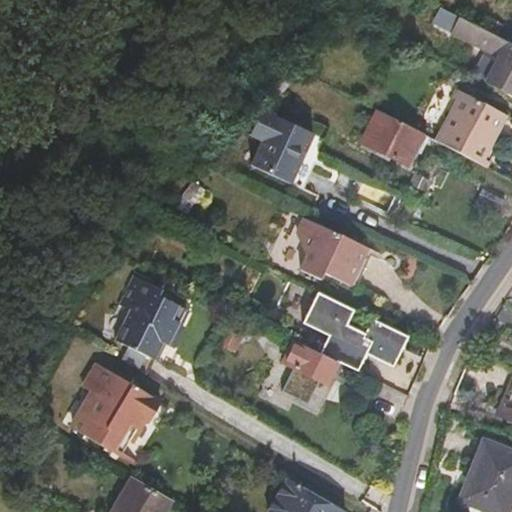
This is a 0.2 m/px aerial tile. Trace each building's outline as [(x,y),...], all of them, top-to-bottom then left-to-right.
[(511,44),(462,18),(454,34),(490,53),(488,56),(500,63),(489,85),(511,97),(511,44)] [(304,72),(291,64),(264,92),(279,100),(304,72)] [(454,99),(459,101),(463,92),(459,90),(454,99)] [(459,101),(437,142),(487,169),(500,146),(494,142),(507,115),(463,92),(459,101)] [(267,108),(260,123),(309,147),(316,133),(267,108)] [(430,138),(378,112),(363,143),(410,165),(417,150),(423,153),(430,138)] [(309,147),(260,123),(255,133),(268,139),(260,154),(298,171),(309,147)] [(487,169),(491,170),(504,148),(500,146),(487,169)] [(298,171),(260,154),(255,164),(292,182),(298,171)] [(206,189),(194,182),(181,202),(193,208),(206,189)] [(507,202),(484,191),(478,205),(501,215),(507,202)] [(310,257),(307,263),(334,277),(334,278),(358,290),(375,253),(308,221),(300,237),(310,257)] [(334,277),(307,263),(303,271),(323,281),(327,274),(334,278),(334,277)] [(189,312),(169,301),(162,298),(165,292),(137,277),(122,307),(133,312),(119,341),(158,361),(165,348),(164,343),(176,338),(189,312)] [(162,298),(169,301),(171,296),(165,292),(162,298)] [(320,293),(305,322),(331,334),(339,339),(359,349),(368,353),(380,360),(395,329),(375,320),(368,334),(351,325),(358,311),(327,296),(320,293)] [(411,337),(395,329),(380,360),(396,368),(411,337)] [(244,339),(229,331),(219,351),(234,358),(244,339)] [(339,339),(331,334),(322,354),(340,363),(359,373),(368,353),(359,349),(354,359),(335,350),(339,339)] [(359,349),(339,339),(335,350),(354,359),(359,349)] [(322,354),(296,341),(285,364),(329,385),(340,363),(322,354)] [(76,429),(117,453),(119,448),(126,437),(132,441),(146,417),(150,420),(161,401),(99,364),(85,387),(98,395),(92,406),(89,405),(76,429)] [(511,384),(502,409),(511,413),(511,417),(510,422),(511,422),(511,384)] [(510,511),(511,508),(511,452),(486,442),(462,502),(486,511),(510,511)] [(119,448),(117,453),(135,463),(137,459),(119,448)] [(167,511),(174,501),(135,478),(115,511),(167,511)] [(343,511),(336,507),(334,510),(322,503),(323,499),(299,485),(284,511),(343,511)]
